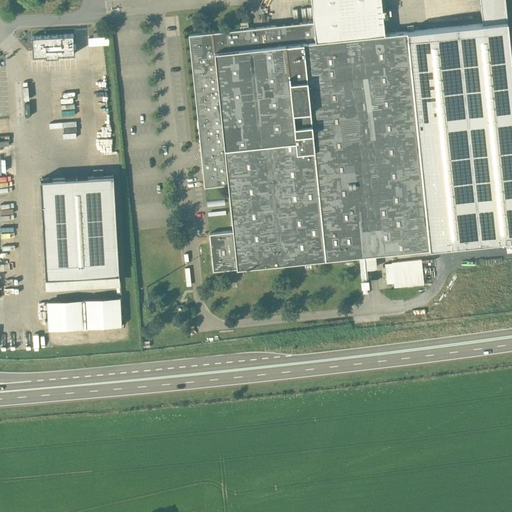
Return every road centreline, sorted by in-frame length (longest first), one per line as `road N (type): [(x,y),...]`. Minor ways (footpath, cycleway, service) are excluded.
road 1 (trunk): [(0,398),(511,343)]
road 2 (trunk): [(511,332),(66,382)]
